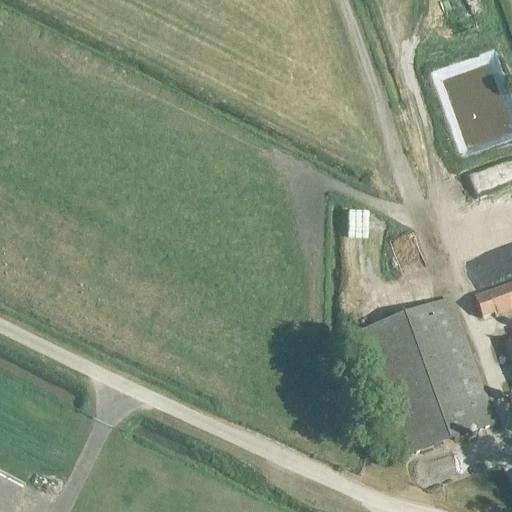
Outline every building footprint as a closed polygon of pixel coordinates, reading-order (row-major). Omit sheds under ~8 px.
[(481,0),(459,0),(460,2),(450,3),(449,0),(418,0),(422,20),(483,11),(481,0)] [(457,38),(499,26),(495,12),(453,23),(457,38)] [(484,46),(437,63),(465,141),(511,123),(511,64),(509,56),(490,63),(484,46)] [(460,195),(511,181),(511,156),(454,172),(460,195)] [(466,243),(511,231),(511,202),(459,215),(466,243)] [(376,204),(354,203),(354,267),(359,267),(359,244),(374,245),(374,251),(396,252),(396,219),(376,218),(376,204)] [(494,319),(511,312),(511,286),(474,300),(481,321),(493,316),(494,319)] [(400,461),(495,427),(450,302),(355,336),(400,461)] [(453,444),(423,455),(430,473),(460,462),(453,444)] [(173,511),(96,484),(86,511),(173,511)] [(202,501),(200,511),(235,511),(236,505),(202,501)]
